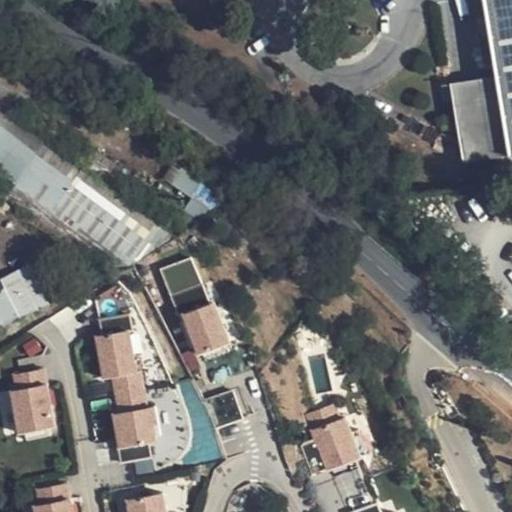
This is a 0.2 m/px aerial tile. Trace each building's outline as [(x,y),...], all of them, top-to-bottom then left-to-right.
[(511,0),(487,0),(499,77),(511,154),(511,0)] [(466,163),(511,155),(511,154),(499,77),(454,84),(466,163)] [(49,212),(125,270),(147,241),(70,185),(49,212)] [(179,311),(212,301),(198,255),(165,265),(179,311)] [(0,278),(6,289),(21,319),(48,305),(28,266),(0,278)] [(21,319),(6,289),(0,291),(0,325),(1,328),(21,319)] [(200,354),(235,340),(219,299),(184,313),(200,354)] [(116,409),(151,402),(136,325),(100,332),(116,409)] [(13,387),(23,431),(61,422),(51,379),(13,387)] [(237,391),(212,400),(220,424),(245,416),(237,391)] [(309,412),(330,469),(364,457),(344,400),(309,412)] [(119,445),(163,438),(158,405),(114,411),(119,445)] [(154,454),(135,456),(137,471),(156,469),(154,454)] [(361,466),(342,474),(358,509),(377,501),(361,466)] [(170,511),(167,490),(129,496),(131,511),(170,511)] [(79,511),(75,493),(36,502),(38,511),(79,511)]
